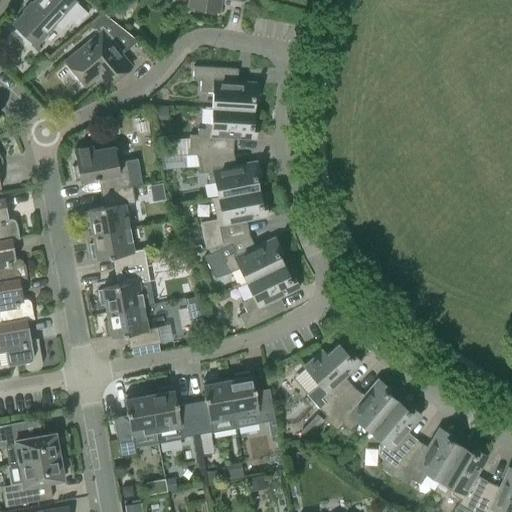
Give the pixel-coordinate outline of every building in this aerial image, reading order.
[(88,14),(73,0),(35,0),(13,25),(17,28),(14,31),(30,45),(32,42),(36,45),(55,25),(61,30),(70,20),(76,26),(88,14)] [(192,0),(192,5),(182,4),(188,6),(218,11),(220,0),(241,0),(242,1),(243,1),(242,0),(192,0)] [(103,14),(92,24),(99,33),(64,61),(85,86),(97,76),(106,87),(131,66),(121,54),(137,41),(103,14)] [(213,93),(212,109),(252,112),(253,100),(257,100),(258,83),(230,81),(230,68),(193,66),(192,81),(200,81),(200,92),(213,93)] [(196,154),(196,155),(226,153),(226,152),(226,137),(255,139),(256,122),(251,122),(252,112),(212,109),(211,124),(205,124),(205,129),(198,129),(197,135),(189,135),(188,155),(196,154)] [(98,178),(100,194),(132,188),(141,186),(136,156),(116,160),(114,147),(93,151),(92,146),(73,150),(76,165),(72,166),(74,181),(79,181),(98,178)] [(215,182),(218,198),(258,191),(255,179),(260,178),(257,161),(228,167),(226,153),(196,155),(200,174),(207,172),(209,183),(215,182)] [(90,226),(92,236),(129,229),(124,205),(135,203),(132,188),(100,194),(103,207),(87,210),(88,211),(83,212),(86,227),(90,226)] [(216,219),(200,222),(205,249),(206,249),(242,238),(242,236),(239,222),(267,216),(264,200),(260,201),(258,191),(218,198),(212,200),(216,219)] [(11,219),(10,219),(8,220),(4,199),(0,199),(0,241),(11,239),(12,240),(19,239),(19,236),(18,237),(16,223),(15,222),(15,221),(14,220),(13,220),(12,219),(11,219)] [(133,251),(129,229),(92,236),(93,243),(89,244),(91,259),(96,258),(96,259),(112,256),(115,272),(146,266),(143,249),(133,251)] [(239,268),(246,282),(283,265),(278,255),(282,253),(275,238),(249,250),(242,238),(206,249),(209,254),(204,257),(214,278),(228,274),(239,268)] [(18,259),(16,259),(15,260),(12,240),(11,239),(0,241),(0,282),(19,280),(26,279),(26,277),(23,263),(22,262),(21,261),(21,260),(20,260),(19,259),(18,259)] [(287,275),(283,265),(246,282),(253,296),(241,302),(246,312),(239,316),(245,328),(279,312),(273,301),(299,288),(292,273),(287,275)] [(151,292),(146,266),(115,272),(117,285),(102,288),(102,289),(97,290),(100,305),(105,304),(106,314),(143,307),(141,294),(151,292)] [(26,299),(24,300),(23,300),(19,280),(0,282),(0,324),(26,320),(34,319),(33,317),(31,303),(30,302),(29,301),(28,300),(26,299)] [(147,329),(143,307),(106,314),(108,321),(103,322),(106,337),(110,336),(111,337),(126,334),(129,349),(160,343),(157,327),(147,329)] [(24,362),(24,365),(25,367),(25,368),(26,369),(27,370),(29,371),(30,371),(32,371),(36,370),(37,370),(39,369),(40,368),(41,367),(41,365),(41,364),(41,362),(37,341),(38,341),(37,339),(30,340),(26,320),(0,324),(0,351),(5,350),(7,365),(24,362)] [(326,417),(349,393),(339,382),(361,363),(349,350),(346,353),(338,344),(326,355),(322,350),(304,367),(319,384),(315,388),(318,391),(316,393),(313,402),(326,416),(326,417)] [(235,379),(226,380),(233,417),(256,413),(258,423),(274,420),(269,389),(254,391),(251,376),(250,376),(249,371),(234,374),(235,379)] [(205,400),(190,403),(196,435),(212,432),(212,433),(236,428),(233,417),(226,380),(218,382),(218,377),(202,380),(203,385),(202,385),(205,400)] [(359,401),(349,393),(326,417),(326,416),(323,419),(336,430),(341,424),(350,431),(358,421),(371,432),(397,401),(388,393),(390,390),(378,379),(359,401)] [(180,438),(196,435),(190,403),(176,406),(173,390),(172,390),(171,386),(156,388),(157,393),(149,395),(156,431),(179,427),(180,438)] [(136,454),(135,447),(158,443),(156,431),(149,395),(141,396),(140,391),(124,394),(125,399),(124,399),(127,415),(112,417),(120,457),(136,454)] [(405,408),(397,401),(371,432),(382,442),(378,446),(382,450),(378,455),(383,459),(378,465),(390,476),(413,446),(412,446),(402,437),(421,415),(408,404),(405,408)] [(317,414),(301,431),(307,438),(323,421),(317,414)] [(19,464),(59,457),(54,433),(22,439),(19,423),(0,426),(0,438),(2,438),(3,446),(5,446),(9,465),(19,464)] [(427,473),(440,481),(461,447),(451,441),(453,437),(439,428),(424,453),(413,446),(390,476),(391,477),(406,486),(410,479),(420,484),(427,473)] [(470,452),(461,447),(440,481),(454,489),(451,494),(460,500),(452,511),(470,511),(484,488),(472,481),(487,457),(473,448),(470,452)] [(30,485),(63,479),(59,457),(19,464),(9,465),(8,466),(11,485),(10,485),(12,493),(2,495),(5,507),(33,502),(30,485)] [(497,494),(484,488),(470,511),(511,511),(511,469),(508,468),(497,494)]
